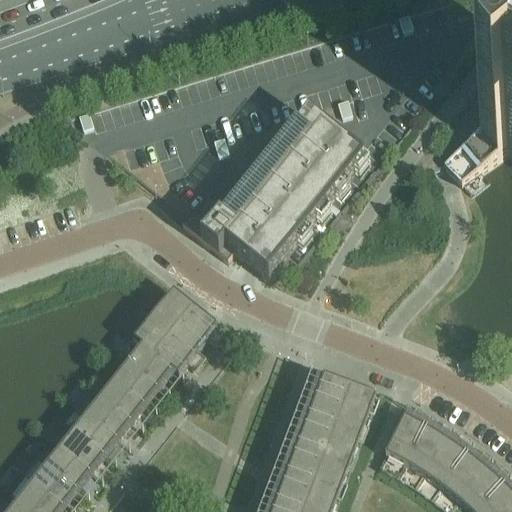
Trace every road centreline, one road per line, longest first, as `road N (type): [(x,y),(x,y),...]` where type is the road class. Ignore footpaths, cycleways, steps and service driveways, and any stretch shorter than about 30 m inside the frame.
road 1 (residential): [(108,229),(148,226),(223,288),(401,364),(482,405),(511,431)]
road 2 (primary): [(0,46),(118,0)]
